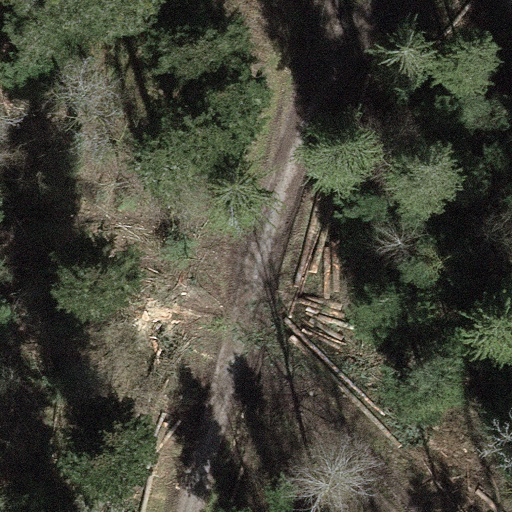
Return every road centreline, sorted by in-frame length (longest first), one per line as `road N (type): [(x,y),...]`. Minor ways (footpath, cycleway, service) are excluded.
road 1 (track): [(389,0),(321,73),(280,162),(188,511)]
road 2 (track): [(307,0),(280,162)]
